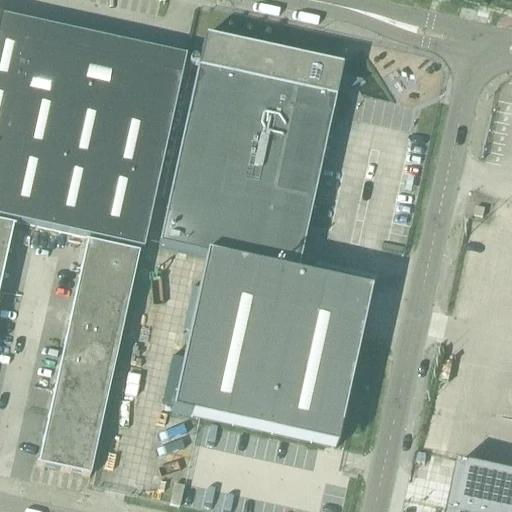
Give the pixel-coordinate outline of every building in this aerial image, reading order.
[(0,221),(142,253),(181,77),(180,77),(184,59),(183,59),(179,77),(0,37),(0,221)] [(203,39),(157,248),(205,258),(170,415),(335,451),(369,293),(295,277),(335,94),(342,95),(361,82),(339,77),(341,69),(203,39)] [(0,225),(0,253),(6,255),(12,230),(13,230),(14,229),(0,225)] [(79,271),(132,282),(137,256),(83,244),(83,245),(85,246),(79,271)] [(79,271),(74,296),(126,307),(132,282),(79,271)] [(74,296),(68,320),(121,332),(126,307),(74,296)] [(68,320),(63,345),(115,356),(121,332),(68,320)] [(63,345),(57,370),(110,381),(115,356),(63,345)] [(57,370),(52,394),(104,406),(110,381),(57,370)] [(440,376),(424,452),(447,457),(463,381),(440,376)] [(52,394),(47,419),(99,430),(104,406),(52,394)] [(47,419),(41,443),(94,455),(99,430),(47,419)] [(94,455),(41,443),(36,466),(34,466),(34,467),(88,479),(94,455)] [(511,511),(511,474),(457,463),(446,511),(511,511)] [(169,506),(178,508),(183,488),(173,486),(169,506)]
